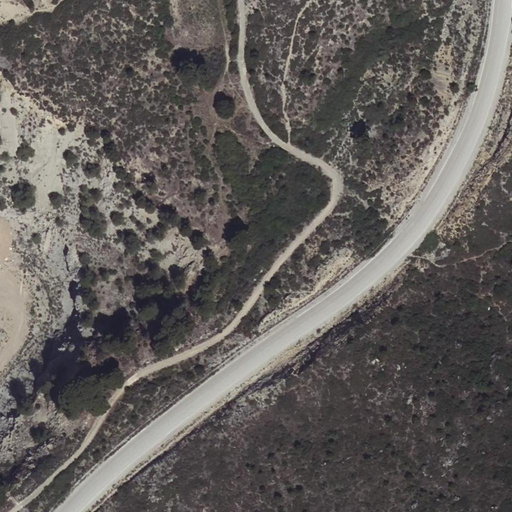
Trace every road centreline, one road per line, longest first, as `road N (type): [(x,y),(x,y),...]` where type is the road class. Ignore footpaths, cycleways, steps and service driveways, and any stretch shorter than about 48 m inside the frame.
road 1 (unclassified): [(67,511),(160,428),(338,299),(402,242),(440,192),(471,129),(502,0)]
road 2 (track): [(14,511),(143,373),(215,341),(235,323),(335,192),(329,171),(282,145),(251,103),(241,75),(239,0)]
